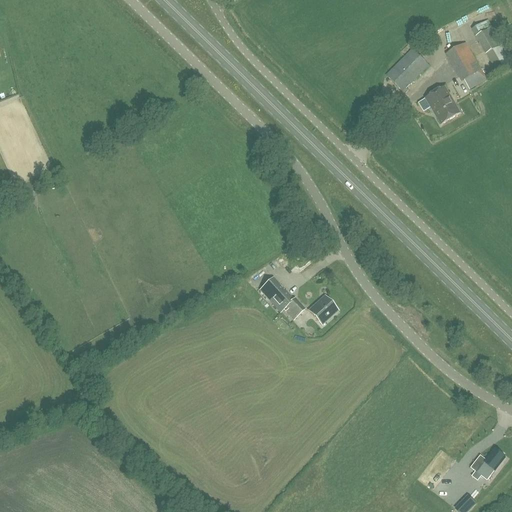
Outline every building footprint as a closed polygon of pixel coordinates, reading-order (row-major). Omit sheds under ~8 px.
[(498,74),(511,66),(511,62),(487,20),(471,29),(498,74)] [(470,90),(487,80),(466,43),(445,55),(461,83),(464,81),(470,90)] [(43,45),(31,56),(39,64),(50,53),(43,45)] [(403,92),(429,66),(413,50),(386,76),(403,92)] [(441,125),(461,114),(445,87),(425,99),(441,125)] [(261,279),(267,273),(264,270),(258,275),(261,279)] [(279,312),(284,308),(294,319),(304,310),(294,299),(293,301),(274,279),(260,292),(279,312)] [(322,326),(338,311),(325,296),(308,311),(322,326)] [(471,469),(477,474),(483,478),(491,468),(495,471),(505,458),(495,450),(487,461),(480,456),(471,469)] [(439,488),(448,497),(458,488),(449,478),(439,488)] [(483,480),(471,493),(478,500),(490,487),(483,480)] [(457,511),(468,511),(476,504),(468,496),(455,510),(457,511)]
